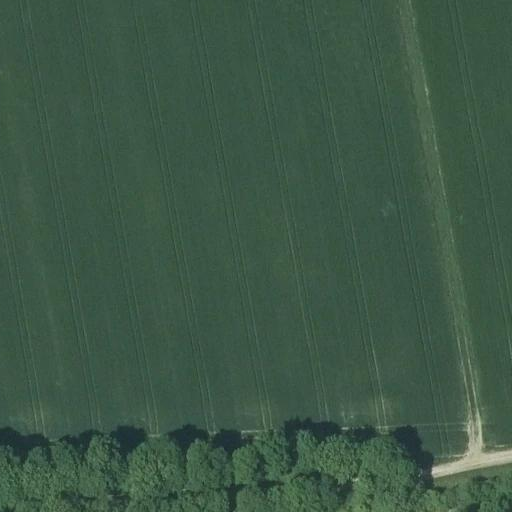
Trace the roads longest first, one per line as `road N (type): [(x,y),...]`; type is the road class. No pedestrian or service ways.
road 1 (track): [(396,0),(478,462)]
road 2 (track): [(107,511),(511,458)]
